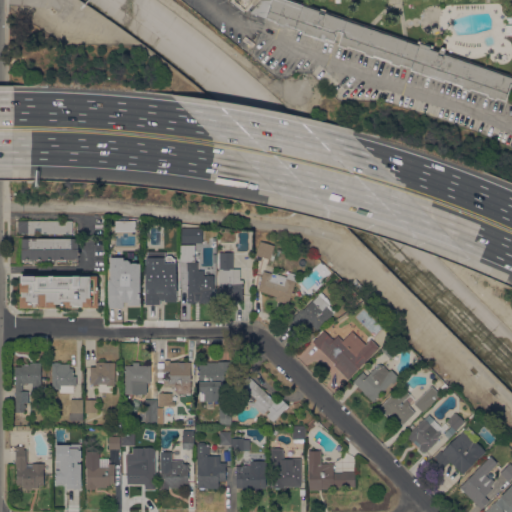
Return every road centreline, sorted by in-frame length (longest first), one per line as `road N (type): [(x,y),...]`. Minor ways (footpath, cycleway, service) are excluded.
road 1 (residential): [(435,511),(245,330)]
road 2 (residential): [(245,330),(0,326)]
road 3 (motorway): [(15,147),(243,167)]
road 4 (motorway): [(216,123),(14,105)]
road 5 (motorway): [(243,167),(408,213)]
road 6 (motorway): [(511,210),(366,158)]
road 7 (motorway): [(366,158),(216,123)]
